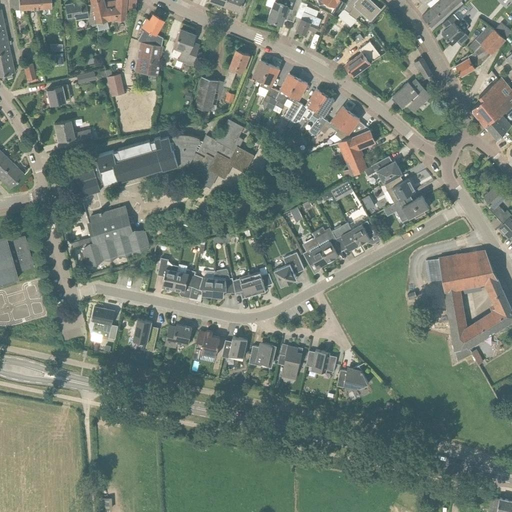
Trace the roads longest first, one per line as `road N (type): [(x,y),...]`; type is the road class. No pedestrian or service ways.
road 1 (primary): [(511,477),(88,385)]
road 2 (residential): [(449,157),(318,68),(162,0)]
road 3 (residential): [(314,291),(466,206)]
road 4 (residential): [(95,289),(230,318),(261,316)]
road 5 (tertiary): [(462,133),(456,95),(395,0)]
road 6 (track): [(92,511),(88,385)]
